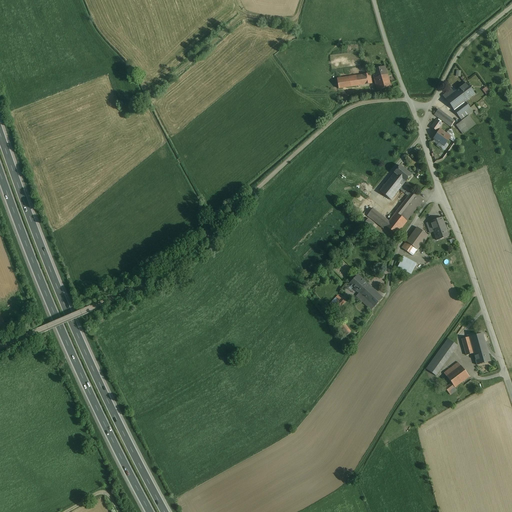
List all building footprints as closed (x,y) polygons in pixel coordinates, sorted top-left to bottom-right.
[(386,65),(373,70),(379,87),(376,88),(378,92),(387,89),(394,87),(386,65)] [(372,73),(351,77),(352,86),(374,83),(372,73)] [(351,77),(337,78),(338,88),(352,86),(351,77)] [(466,83),(456,90),(465,102),(475,94),(466,83)] [(451,89),(443,96),(445,99),(454,92),(451,89)] [(454,92),(445,99),(454,110),(461,120),(473,111),(465,102),(456,90),(454,92)] [(434,115),(450,126),(454,121),(438,109),(434,115)] [(469,115),(462,121),(466,126),(460,131),(462,134),(475,124),(469,115)] [(437,120),(432,127),(437,131),(442,124),(437,120)] [(462,121),(456,125),(460,131),(466,126),(462,121)] [(450,137),(440,130),(434,138),(439,142),(444,145),(444,146),(450,137)] [(412,175),(400,166),(394,173),(405,182),(406,182),(412,175)] [(394,173),(390,178),(380,191),(391,200),(400,189),(403,184),(405,182),(394,173)] [(423,200),(404,185),(403,184),(400,189),(407,195),(405,198),(407,199),(406,200),(396,213),(407,221),(423,200)] [(373,209),(368,205),(362,212),(367,216),(373,209)] [(389,221),(373,209),(367,216),(369,217),(373,221),(383,229),(385,226),(389,221)] [(389,221),(385,226),(396,235),(407,221),(396,213),(395,213),(389,221)] [(432,224),(435,235),(448,232),(445,221),(432,224)] [(427,235),(416,227),(402,247),(412,254),(427,235)] [(448,232),(435,235),(438,245),(444,244),(451,242),(448,232)] [(417,264),(403,257),(397,267),(411,275),(417,264)] [(358,275),(349,284),(359,293),(361,295),(369,285),(358,275)] [(369,285),(361,295),(365,299),(374,307),(382,298),(369,285)] [(361,295),(359,293),(356,296),(362,302),(365,299),(361,295)] [(338,296),(330,304),(337,311),(345,303),(338,296)] [(374,307),(365,299),(362,302),(371,310),(374,307)] [(342,321),(335,326),(344,338),(351,332),(342,321)] [(483,333),(469,337),(473,353),(477,365),(491,361),(483,333)] [(473,353),(469,337),(462,339),(466,355),(473,353)] [(447,338),(429,364),(434,368),(436,366),(436,365),(452,342),(447,338)] [(457,345),(452,342),(436,365),(436,366),(434,368),(439,371),(451,355),(457,345)] [(458,362),(451,368),(444,373),(447,376),(446,376),(452,383),(455,387),(469,377),(458,362)] [(452,383),(445,388),(448,392),(455,387),(452,383)]
